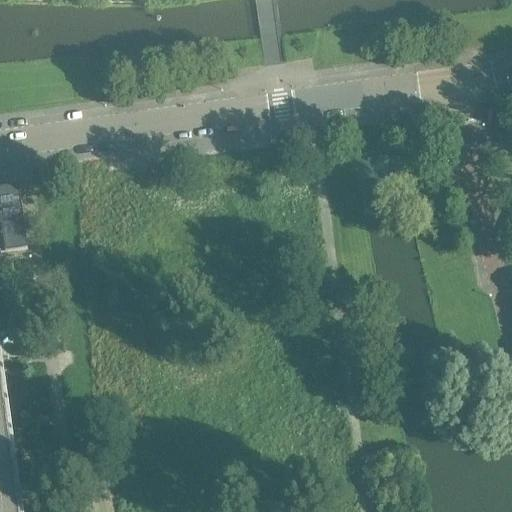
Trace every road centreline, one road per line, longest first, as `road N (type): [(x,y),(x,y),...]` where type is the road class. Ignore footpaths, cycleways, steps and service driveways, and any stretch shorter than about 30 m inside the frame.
road 1 (unclassified): [(381,94),(0,145)]
road 2 (unclassified): [(511,327),(458,84)]
